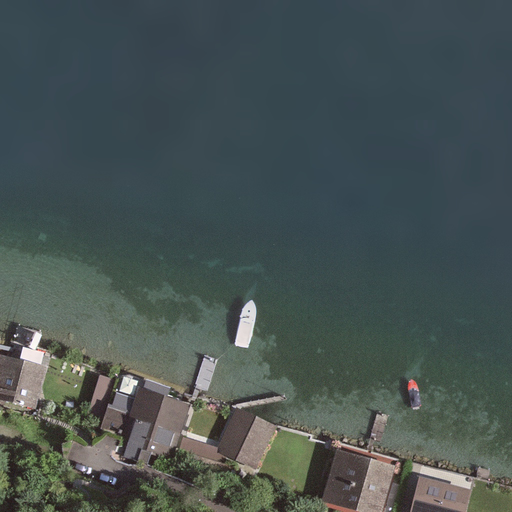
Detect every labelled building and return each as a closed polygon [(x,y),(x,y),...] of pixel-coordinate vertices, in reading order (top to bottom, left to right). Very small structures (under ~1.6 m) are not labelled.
[(46,369),(0,355),(0,405),(33,414),(46,369)] [(190,410),(139,393),(131,415),(109,407),(101,430),(144,445),(139,462),(148,465),(150,457),(171,465),(190,410)] [(236,411),(218,452),(256,469),(274,427),(236,411)] [(383,511),(395,469),(337,453),(322,504),(350,511),(383,511)] [(466,511),(471,493),(419,481),(411,511),(466,511)]
